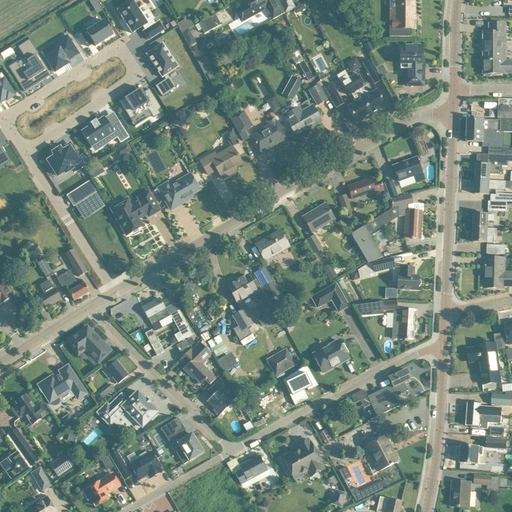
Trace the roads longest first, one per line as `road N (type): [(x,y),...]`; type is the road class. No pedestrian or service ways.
road 1 (unclassified): [(115,294),(408,119),(452,113)]
road 2 (residential): [(232,452),(322,400),(426,349),(442,349)]
road 3 (residential): [(26,154),(4,120),(118,46),(136,76)]
road 4 (residential): [(232,452),(89,309)]
road 5 (tertiary): [(452,113),(445,307)]
road 6 (residential): [(115,294),(26,154)]
road 7 (tertiary): [(442,349),(426,511)]
road 8 (residential): [(136,76),(26,154)]
